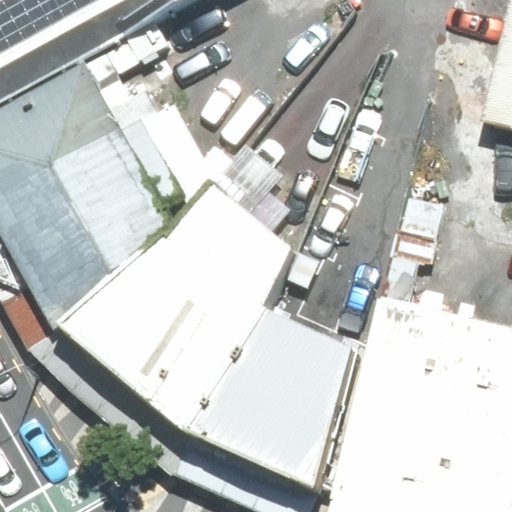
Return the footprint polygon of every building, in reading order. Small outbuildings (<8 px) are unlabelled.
[(0,0),(0,117),(220,0),(0,0)] [(511,125),(511,28),(489,120),(511,125)] [(0,127),(0,208),(69,336),(190,231),(102,72),(0,127)] [(69,336),(199,442),(277,314),(303,254),(232,194),(190,231),(69,336)] [(511,511),(511,333),(388,303),(375,355),(339,502),(336,511),(511,511)] [(199,442),(339,502),(375,355),(277,314),(199,442)]
